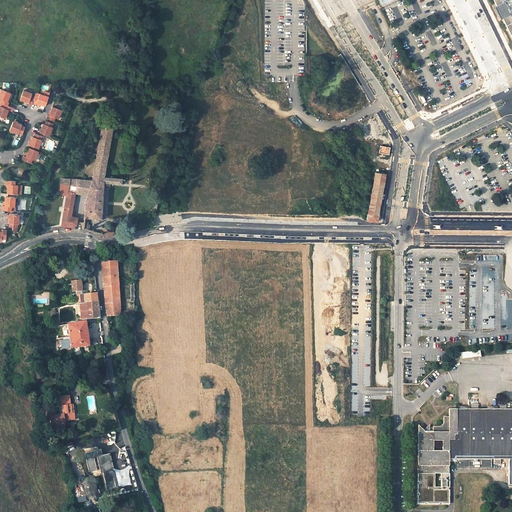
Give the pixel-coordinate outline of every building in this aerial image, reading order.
[(511,0),(493,0),(496,5),(493,6),(499,19),(502,18),(511,38),(511,0)] [(9,103),(10,101),(8,101),(10,97),(12,92),(3,89),(0,96),(0,98),(3,99),(1,102),(6,104),(9,105),(9,103)] [(35,98),(31,97),(32,94),(24,91),(21,99),(25,101),(29,102),(29,104),(32,106),(33,103),(35,98)] [(43,95),(37,92),(36,96),(35,98),(33,103),(37,104),(37,102),(41,104),(46,106),(49,97),(51,93),(45,91),(43,95)] [(6,104),(4,107),(0,106),(0,115),(6,118),(7,113),(9,109),(11,110),(13,111),(14,109),(14,107),(9,105),(6,104)] [(62,110),(54,107),(52,111),(50,116),(49,115),(47,118),(55,121),(56,118),(59,119),(62,110)] [(15,121),(14,121),(10,130),(19,133),(19,132),(23,134),(26,127),(24,126),(22,125),(22,124),(18,123),(15,121)] [(42,128),(41,131),(41,132),(50,136),(53,127),(52,127),(54,124),(46,121),(45,124),(44,124),(42,128)] [(112,128),(101,126),(96,159),(92,180),(91,180),(87,195),(86,199),(84,223),(81,223),(81,225),(82,228),(86,229),(88,230),(89,225),(87,224),(88,217),(101,218),(103,182),(121,183),(122,178),(104,176),(112,128)] [(31,144),(30,145),(39,149),(42,140),(43,136),(36,134),(34,137),(32,141),(31,144)] [(380,145),(379,153),(389,155),(390,147),(380,145)] [(31,163),(33,159),(36,160),(39,151),(30,148),(29,153),(27,157),(25,156),(24,156),(23,160),(31,163)] [(385,174),(375,172),(366,219),(377,221),(385,174)] [(79,179),(62,178),(59,191),(67,192),(61,226),(66,226),(73,226),(76,225),(77,217),(71,216),(75,193),(76,193),(79,179)] [(8,188),(7,193),(17,194),(21,194),(22,185),(14,184),(15,180),(6,179),(5,182),(5,183),(6,183),(8,184),(8,188)] [(91,180),(79,179),(76,193),(87,195),(91,180)] [(5,201),(5,205),(3,205),(2,209),(10,210),(11,206),(14,207),(15,197),(6,196),(5,201)] [(9,226),(17,227),(17,224),(18,224),(19,214),(9,213),(9,214),(9,217),(8,223),(10,223),(9,226)] [(103,225),(103,234),(113,234),(116,233),(117,228),(112,225),(103,225)] [(116,261),(101,262),(101,268),(102,276),(105,303),(106,316),(109,316),(111,315),(114,315),(112,277),(117,276),(116,261)] [(120,311),(117,276),(112,277),(114,315),(120,315),(120,311)] [(82,291),(81,280),(71,281),(72,291),(76,291),(76,295),(75,295),(76,303),(80,303),(98,301),(97,292),(80,294),(80,291),(82,291)] [(82,320),(99,317),(98,308),(98,301),(80,303),(82,317),(82,320)] [(134,318),(134,310),(120,311),(120,315),(120,318),(134,318)] [(67,324),(69,337),(64,338),(65,341),(61,341),(62,349),(89,345),(85,321),(67,324)] [(479,350),(460,352),(461,358),(480,356),(479,350)] [(63,414),(50,415),(51,421),(52,426),(65,425),(65,423),(67,423),(67,421),(67,420),(75,419),(74,413),(72,414),(71,404),(70,404),(68,404),(68,402),(70,402),(69,395),(60,396),(63,414)] [(511,408),(497,409),(497,407),(486,408),(486,409),(468,409),(468,408),(457,408),(458,409),(448,409),(448,417),(443,417),(443,424),(440,427),(433,427),(433,430),(429,430),(429,425),(424,429),(421,429),(418,425),(418,482),(419,482),(419,484),(418,484),(418,492),(419,492),(419,495),(418,495),(418,504),(425,504),(425,503),(428,503),(428,504),(440,503),(443,503),(449,503),(449,489),(449,487),(449,474),(449,461),(456,461),(456,469),(491,469),(491,459),(494,459),(494,464),(500,464),(500,459),(508,459),(508,485),(511,484),(511,408)] [(92,451),(84,453),(89,473),(97,471),(92,451)] [(105,491),(117,488),(110,453),(97,456),(105,491)]
